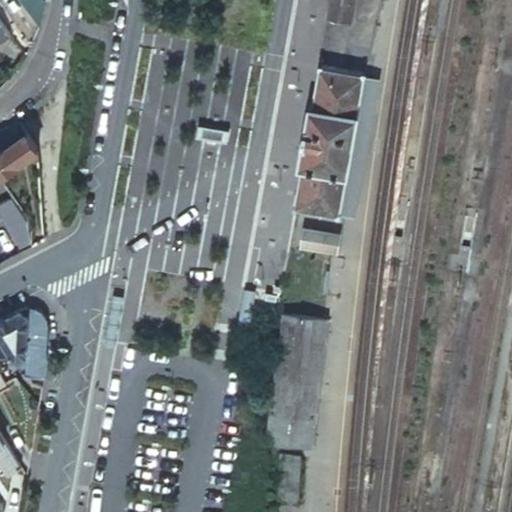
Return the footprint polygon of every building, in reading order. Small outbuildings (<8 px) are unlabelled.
[(21,0),(38,25),(43,5),(39,0),(21,0)] [(330,0),(329,12),(349,16),(351,0),(330,0)] [(0,39),(10,32),(0,18),(0,39)] [(363,71),(320,63),(304,147),(301,162),(303,162),(295,205),(338,215),(363,71)] [(363,71),(338,215),(355,218),(380,74),(363,71)] [(1,127),(0,127),(0,148),(26,130),(19,120),(9,125),(14,133),(9,137),(1,127)] [(198,136),(229,141),(231,129),(200,123),(198,136)] [(0,173),(1,176),(39,147),(26,130),(0,148),(0,173)] [(205,145),(170,163),(178,179),(213,160),(205,145)] [(10,186),(0,192),(0,213),(19,250),(31,244),(28,221),(26,215),(25,210),(23,206),(21,202),(20,201),(19,199),(16,195),(14,192),(11,189),(10,186)] [(334,231),(304,226),(303,235),(301,244),(331,249),(333,239),(334,231)] [(241,324),(253,325),(255,290),(243,289),(241,324)] [(0,312),(0,333),(11,349),(26,372),(43,375),(43,372),(45,366),(45,356),(47,347),(47,343),(48,337),(48,331),(49,326),(49,322),(48,316),(47,313),(46,310),(43,307),(41,306),(38,303),(35,302),(32,301),(30,300),(27,300),(23,301),(15,305),(9,308),(0,312)] [(269,410),(314,419),(331,322),(284,314),(269,410)] [(0,357),(1,358),(2,359),(3,359),(4,359),(5,358),(6,357),(6,356),(6,355),(6,354),(5,352),(11,349),(0,333),(0,357)] [(300,429),(280,426),(269,496),(290,499),(300,429)] [(22,466),(0,431),(0,460),(8,474),(22,466)]
